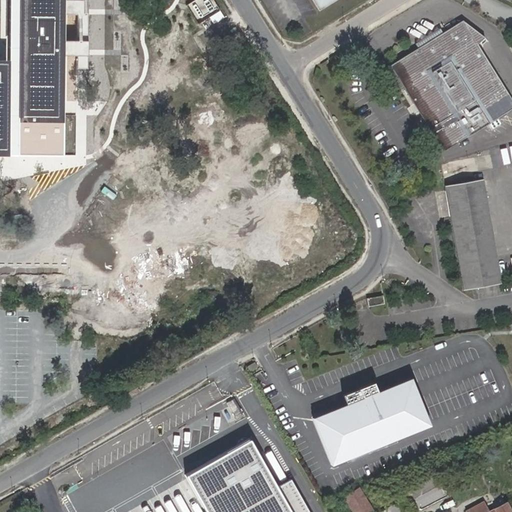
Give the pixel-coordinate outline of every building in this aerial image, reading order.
[(9,0),(9,62),(7,156),(63,156),(64,0),(9,0)] [(314,0),(320,9),(335,0),(314,0)] [(422,110),(418,113),(442,152),(511,109),(511,104),(476,46),(483,39),(461,22),(389,66),(412,104),(417,102),(422,110)] [(0,156),(7,156),(9,62),(0,61),(0,156)] [(412,104),(418,113),(422,110),(417,102),(412,104)] [(445,186),(462,282),(500,275),(482,179),(468,182),(456,184),(445,186)] [(462,282),(462,286),(468,289),(479,287),(478,284),(484,283),(485,286),(496,284),(500,279),(500,275),(462,282)] [(367,299),(368,306),(384,303),(382,296),(367,299)] [(78,340),(78,351),(99,351),(99,340),(78,340)] [(409,376),(311,417),(330,465),(429,425),(409,376)] [(242,395),(229,403),(237,419),(244,415),(243,412),(248,408),(242,395)] [(158,442),(107,471),(122,497),(173,468),(158,442)] [(292,511),(268,469),(246,481),(233,458),(211,470),(224,493),(190,511),(292,511)] [(434,481),(432,477),(411,487),(422,507),(446,495),(438,479),(434,481)] [(93,479),(73,491),(83,510),(103,499),(93,479)] [(360,488),(346,497),(355,511),(370,511),(373,511),(360,488)] [(409,511),(403,500),(388,508),(389,510),(384,511),(409,511)] [(511,511),(507,502),(488,511),(511,511)]
